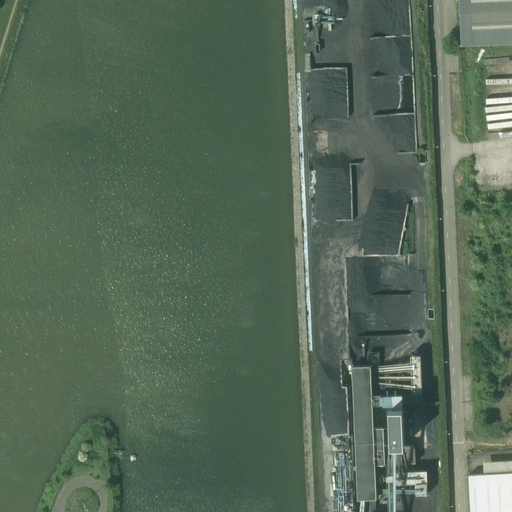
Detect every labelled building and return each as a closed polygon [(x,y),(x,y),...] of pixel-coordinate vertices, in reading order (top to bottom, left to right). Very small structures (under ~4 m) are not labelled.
[(511,0),(459,0),(462,44),(511,41),(511,0)] [(413,403),(423,402),(421,354),(411,354),(413,403)] [(370,498),(370,511),(375,511),(375,498),(377,498),(375,464),(385,464),(383,427),(374,428),(371,365),(352,366),(358,499),(370,498)] [(393,404),(393,407),(403,407),(403,403),(403,392),(383,393),(383,395),(380,395),(380,403),(383,403),(383,404),(393,404)] [(416,463),(415,445),(404,445),(403,407),(393,407),(390,407),(392,464),(416,463)] [(428,494),(427,469),(394,470),(395,482),(415,482),(416,494),(428,494)] [(470,511),(511,511),(511,472),(469,475),(470,511)]
